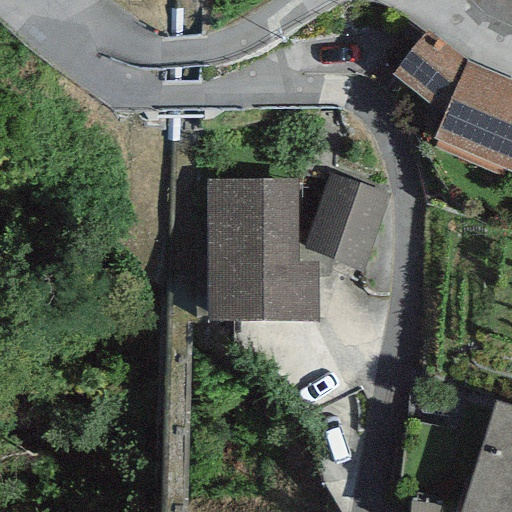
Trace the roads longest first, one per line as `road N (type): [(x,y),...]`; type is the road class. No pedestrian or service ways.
road 1 (residential): [(35,22),(100,78),(136,95),(332,90),(366,102),(385,125),(408,197),(403,328),(366,511)]
road 2 (residential): [(304,0),(256,35),(205,53),(146,53),(74,12),(35,22)]
